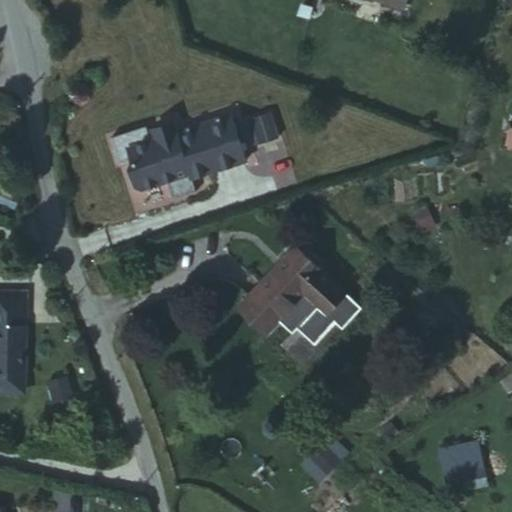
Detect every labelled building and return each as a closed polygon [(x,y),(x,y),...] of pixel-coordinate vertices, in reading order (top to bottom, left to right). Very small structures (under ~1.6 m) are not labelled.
[(394,0),(432,12),(436,0),(394,0)] [(249,117),(194,134),(196,139),(250,122),(249,117)] [(207,180),(263,163),(250,122),(196,139),(194,134),(193,129),(171,136),(172,140),(166,142),(162,127),(127,138),(136,163),(149,159),(150,163),(147,168),(153,187),(158,189),(182,182),(206,175),(207,180)] [(169,130),(171,136),(193,129),(191,123),(169,130)] [(206,175),(182,182),(187,201),(211,194),(207,180),(206,175)] [(362,291),(315,246),(267,298),(293,323),(322,292),(341,312),(362,291)] [(0,323),(30,324),(31,291),(0,290),(0,323)] [(267,298),(258,307),(285,332),(293,323),(267,298)] [(30,324),(0,323),(0,390),(28,391),(30,324)] [(316,482),(348,452),(330,432),(297,462),(316,482)] [(490,482),(481,454),(443,467),(457,509),(466,507),(461,492),(490,482)] [(496,497),(490,482),(461,492),(466,507),(496,497)]
